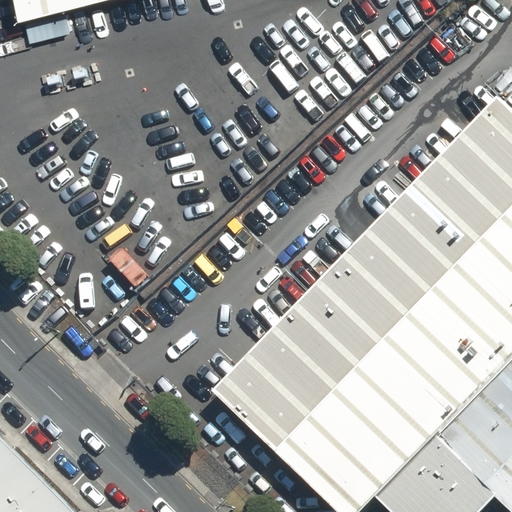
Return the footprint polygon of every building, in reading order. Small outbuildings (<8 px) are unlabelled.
[(26,0),(30,15),(90,0),(26,0)] [(511,365),(511,106),(507,101),(225,393),(349,511),(370,511),(385,497),(442,437),(511,365)] [(153,276),(199,230),(184,215),(138,261),(153,276)] [(511,365),(442,437),(506,499),(511,504),(511,365)] [(385,497),(400,511),(493,511),(506,499),(442,437),(385,497)] [(0,511),(75,511),(0,439),(0,511)]
